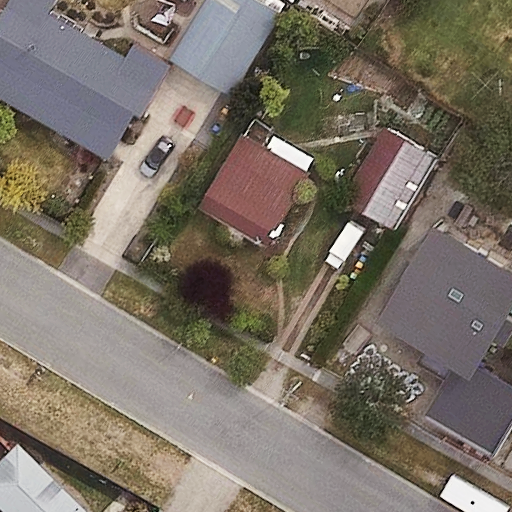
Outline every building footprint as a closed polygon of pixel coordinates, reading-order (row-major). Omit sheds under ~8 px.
[(41,0),(17,0),(0,30),(0,103),(110,164),(164,67),(41,0)] [(265,0),(202,0),(171,61),(239,96),(284,10),(265,0)] [(315,176),(240,136),(200,210),(275,250),(315,176)] [(425,237),(363,350),(432,388),(495,276),(425,237)] [(0,511),(73,511),(14,454),(0,468),(0,511)]
